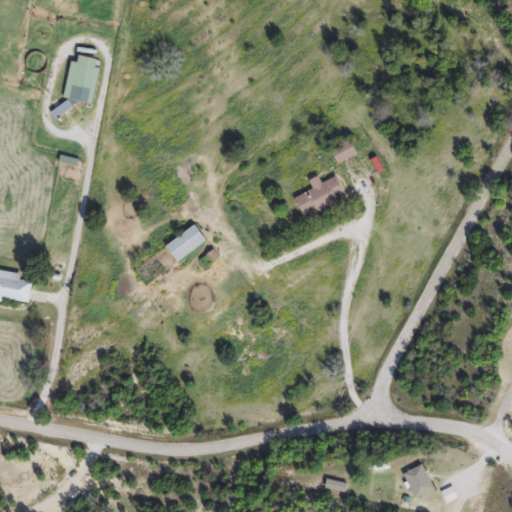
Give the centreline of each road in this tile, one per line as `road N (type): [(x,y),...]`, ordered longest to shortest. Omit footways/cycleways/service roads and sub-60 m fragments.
road 1 (residential): [(366,416),(167,453),(0,423)]
road 2 (residential): [(511,147),(392,354),(366,416)]
road 3 (residential): [(511,457),(476,432),(366,416)]
